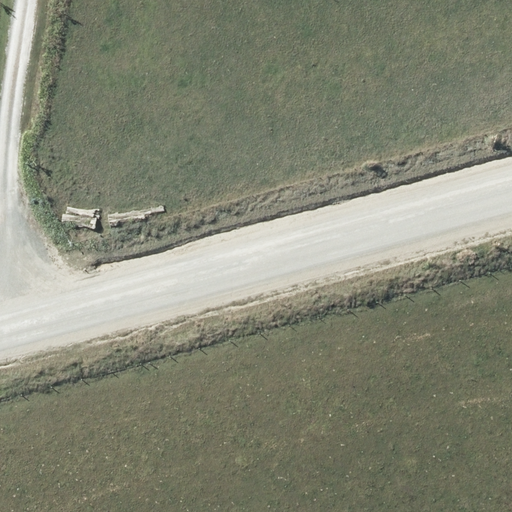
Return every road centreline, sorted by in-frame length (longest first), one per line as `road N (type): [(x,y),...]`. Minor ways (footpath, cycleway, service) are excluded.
road 1 (unclassified): [(0,303),(511,164)]
road 2 (track): [(27,0),(1,162),(18,298)]
